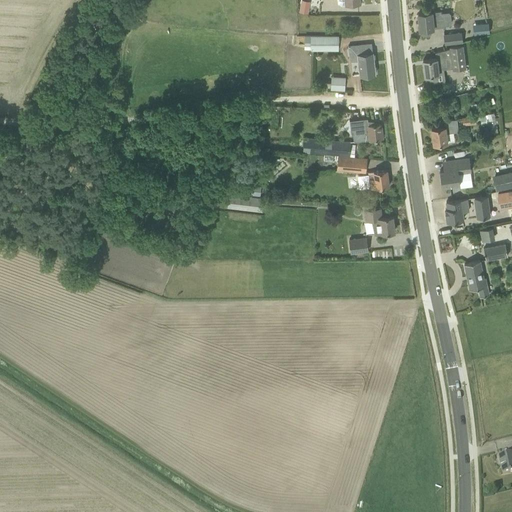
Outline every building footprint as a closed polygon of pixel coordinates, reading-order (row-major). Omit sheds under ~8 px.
[(311,1),(305,0),(301,0),(299,11),(308,13),(311,1)] [(444,26),(443,17),(442,10),(432,11),(418,13),(420,29),(421,29),(422,33),(424,35),(429,34),(431,32),(430,28),(444,26)] [(115,26),(131,28),(132,14),(116,13),(115,26)] [(475,34),(489,32),(488,22),(474,24),(475,34)] [(444,34),(445,43),(462,41),(461,32),(444,34)] [(338,35),(311,35),(311,50),(338,51),(338,35)] [(373,52),(371,43),(348,45),(349,61),(358,60),(359,75),(375,73),(373,52)] [(465,68),(463,49),(462,45),(450,47),(450,48),(435,52),(436,58),(423,59),(425,75),(429,75),(429,82),(439,81),(438,66),(446,65),(445,55),(451,55),(453,69),(465,68)] [(331,90),(344,91),(345,78),(331,77),(331,90)] [(488,131),(496,131),(496,113),(477,113),(478,120),(488,120),(488,131)] [(476,123),(475,115),(462,117),(463,125),(476,123)] [(381,123),(368,124),(367,118),(349,120),(349,121),(351,120),(353,141),(383,137),(381,123)] [(444,126),(431,128),(433,143),(447,141),(446,132),(458,131),(457,118),(444,120),(444,126)] [(480,126),(482,135),(482,136),(489,134),(487,125),(480,126)] [(349,155),(351,141),(304,137),(303,151),(349,155)] [(354,170),(356,157),(337,155),(336,169),(354,170)] [(471,171),(469,157),(445,161),(447,168),(440,169),(442,185),(460,183),(458,173),(471,171)] [(370,188),(381,187),(389,186),(387,169),(374,171),(368,172),(369,179),(359,180),(360,188),(370,187),(370,188)] [(511,173),(494,177),(497,190),(511,186),(511,173)] [(251,194),(260,193),(259,185),(250,185),(251,194)] [(511,190),(498,193),(500,208),(511,205),(511,190)] [(228,206),(246,209),(262,211),(264,198),(229,194),(228,206)] [(475,197),(477,217),(489,216),(486,195),(475,197)] [(463,219),(462,211),(468,210),(467,198),(446,201),(447,208),(445,208),(447,221),(463,219)] [(375,233),(376,233),(382,232),(394,231),(392,216),(381,217),(380,208),(363,210),(365,221),(373,220),(373,225),(374,225),(375,233)] [(479,229),(482,240),(494,237),(491,226),(479,229)] [(350,253),(368,251),(366,236),(348,238),(350,253)] [(507,254),(505,243),(483,247),(486,259),(507,254)] [(480,260),(467,263),(464,264),(469,289),(478,287),(480,296),(489,294),(486,277),(484,278),(480,260)] [(511,453),(498,457),(502,475),(511,472),(511,453)]
